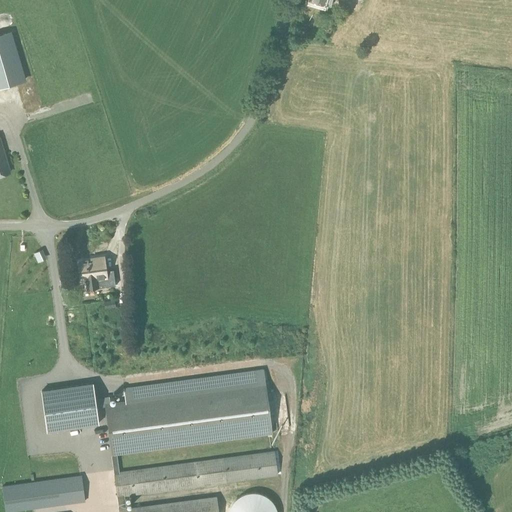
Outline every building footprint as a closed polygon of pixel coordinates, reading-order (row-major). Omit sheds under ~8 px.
[(10,32),(0,35),(0,87),(24,80),(10,32)] [(0,175),(10,172),(0,140),(0,175)] [(42,249),(33,253),(37,262),(46,258),(42,249)] [(92,262),(80,264),(82,279),(84,279),(86,289),(97,287),(97,286),(115,284),(113,271),(105,272),(103,259),(92,260),(92,262)] [(115,299),(104,301),(105,308),(116,306),(115,299)] [(240,346),(134,360),(137,380),(242,367),(240,346)] [(47,432),(27,435),(33,475),(104,464),(92,383),(41,391),(47,432)] [(117,496),(122,495),(278,475),(275,451),(119,472),(117,455),(272,434),(266,383),(105,404),(117,496)] [(266,496),(260,493),(254,492),(248,493),(242,495),(237,498),(232,503),(230,509),(228,511),(277,511),(274,505),(271,500),(266,496)] [(119,511),(219,511),(217,497),(204,499),(124,509),(122,495),(117,496),(119,511)]
